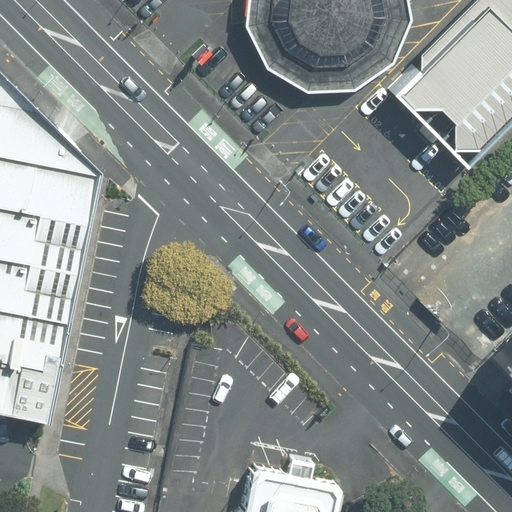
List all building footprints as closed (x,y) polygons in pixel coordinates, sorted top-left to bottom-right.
[(240,0),(238,22),(259,65),(300,90),(351,88),(389,60),(407,18),(403,0),(240,0)] [(511,118),(511,0),(473,0),(395,82),(470,160),(511,118)] [(0,79),(0,405),(42,414),(90,171),(0,79)] [(511,230),(506,235),(471,198),(443,225),(511,297),(511,230)] [(511,341),(495,358),(511,374),(511,341)] [(234,511),(330,511),(338,478),(256,462),(248,502),(234,511)]
